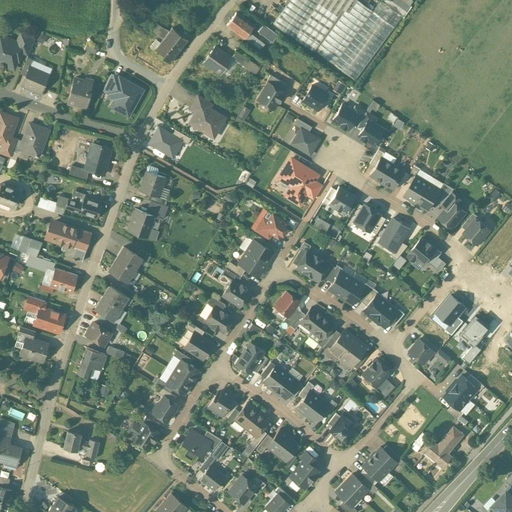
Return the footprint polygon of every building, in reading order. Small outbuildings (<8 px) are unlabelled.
[(334,0),(289,0),(273,24),(304,45),(334,0)] [(335,0),(305,46),(313,51),(346,0),(335,0)] [(358,0),(355,0),(347,12),(344,9),(315,51),(354,79),(401,16),(380,0),(379,0),(372,10),(358,0)] [(401,0),(400,0),(380,0),(401,16),(402,16),(409,7),(401,0)] [(254,25),(236,12),(226,25),(259,50),(264,44),(249,32),(254,25)] [(169,31),(156,23),(150,32),(162,39),(167,33),(169,31)] [(179,28),(174,24),(169,31),(167,33),(183,45),(187,40),(176,31),(179,28)] [(278,35),(264,24),(258,32),(272,42),(278,35)] [(10,42),(0,38),(0,67),(3,68),(6,67),(7,66),(13,69),(18,58),(19,58),(22,51),(29,37),(21,33),(18,38),(20,39),(21,41),(20,43),(11,39),(10,42)] [(44,43),(46,35),(38,33),(36,41),(44,43)] [(162,39),(160,42),(156,39),(150,47),(169,62),(183,45),(167,33),(162,39)] [(29,37),(22,51),(28,54),(34,39),(29,37)] [(97,49),(86,44),(84,50),(94,55),(97,49)] [(215,46),(203,63),(219,74),(231,57),(215,46)] [(248,59),(236,51),(231,57),(244,66),(248,59)] [(27,57),(20,73),(25,76),(29,67),(30,67),(33,59),(27,57)] [(259,67),(248,59),(244,66),(255,74),(259,67)] [(30,67),(29,67),(25,76),(22,84),(40,92),(48,75),(30,67)] [(144,89),(119,75),(118,77),(112,74),(104,91),(109,93),(108,95),(115,99),(111,107),(129,117),(144,89)] [(286,83),(270,74),(266,81),(267,82),(268,82),(282,90),(286,83)] [(74,78),(68,103),(85,108),(89,92),(82,90),(85,80),(74,78)] [(92,80),(85,78),(85,80),(82,90),(89,92),(92,80)] [(282,90),(268,82),(267,82),(257,99),(273,109),(278,100),(279,101),(282,96),(281,95),(283,91),(282,90)] [(326,93),(312,85),(302,100),(318,109),(320,106),(327,94),(326,93)] [(327,94),(320,106),(325,109),(334,93),(328,90),(326,93),(327,94)] [(212,103),(198,95),(193,104),(206,112),(209,108),(212,103)] [(209,108),(206,112),(193,104),(190,108),(196,112),(189,122),(193,124),(194,128),(198,127),(203,131),(205,128),(212,132),(216,124),(219,126),(224,117),(209,108)] [(357,113),(342,104),(333,119),(341,124),(340,125),(345,128),(345,127),(348,129),(351,124),(357,113)] [(366,111),(360,108),(357,113),(351,124),(356,127),(366,111)] [(0,111),(0,141),(2,142),(7,144),(10,136),(17,118),(0,111)] [(371,115),(366,111),(356,127),(361,130),(368,119),(368,120),(371,115)] [(312,127),(297,118),(293,124),(300,128),(308,132),(312,127)] [(368,120),(368,119),(361,130),(358,135),(361,136),(360,137),(365,140),(366,139),(374,144),(383,129),(368,120)] [(48,130),(29,123),(22,141),(19,149),(20,149),(35,155),(35,156),(36,157),(37,156),(38,156),(48,130)] [(157,125),(148,145),(175,157),(184,137),(157,125)] [(308,132),(300,128),(291,143),(309,155),(319,139),(308,132)] [(7,144),(2,142),(0,148),(0,152),(10,156),(12,151),(17,139),(10,136),(7,144)] [(17,139),(12,151),(18,153),(20,149),(19,149),(22,141),(17,139)] [(85,169),(89,170),(103,174),(110,148),(92,143),(85,169)] [(378,149),(369,164),(374,167),(380,157),(381,157),(384,152),(378,149)] [(317,179),(322,172),(291,154),(278,177),(290,184),(284,195),(301,205),(307,195),(315,199),(324,183),(317,179)] [(381,157),(380,157),(374,167),(370,175),(382,182),(392,164),(381,157)] [(404,171),(392,164),(382,182),(394,189),(397,184),(404,172),(404,171)] [(85,169),(71,165),(68,176),(86,180),(89,170),(85,169)] [(157,168),(150,165),(148,166),(146,171),(139,190),(151,194),(159,196),(165,177),(157,174),(158,170),(157,168)] [(421,168),(415,165),(409,175),(406,180),(411,183),(416,175),(417,175),(421,168)] [(409,175),(404,172),(397,184),(402,187),(406,180),(409,175)] [(417,175),(416,175),(411,183),(404,195),(412,200),(412,199),(416,201),(428,182),(417,175)] [(428,182),(416,201),(421,204),(420,205),(428,210),(435,198),(440,189),(428,182)] [(440,189),(435,198),(442,202),(451,192),(454,189),(444,182),(440,189)] [(12,188),(6,186),(0,184),(0,201),(13,207),(14,205),(16,204),(17,201),(15,199),(19,191),(11,188),(12,188)] [(355,195),(339,186),(337,190),(328,203),(344,213),(355,195)] [(337,190),(331,187),(322,202),(327,205),(328,203),(337,190)] [(442,202),(441,204),(446,208),(452,201),(453,201),(457,196),(451,192),(442,202)] [(159,196),(151,194),(149,200),(151,201),(165,205),(167,199),(159,196)] [(65,208),(68,198),(59,195),(57,202),(56,205),(65,208)] [(56,205),(57,202),(40,197),(37,206),(63,214),(65,208),(56,205)] [(84,197),(82,203),(68,198),(65,208),(96,218),(98,210),(100,209),(102,205),(101,205),(101,203),(84,197)] [(165,205),(151,201),(147,212),(155,215),(154,216),(162,218),(167,206),(165,205)] [(446,208),(439,217),(452,228),(466,212),(453,201),(452,201),(446,208)] [(380,213),(364,204),(353,221),(369,231),(370,230),(379,215),(380,213)] [(147,212),(135,208),(128,230),(147,236),(154,216),(155,215),(147,212)] [(473,212),(461,226),(466,230),(476,218),(477,218),(478,217),(473,212)] [(287,223),(272,214),(264,227),(263,228),(273,234),(278,237),(287,223)] [(379,215),(370,230),(376,234),(385,218),(379,215)] [(325,231),(330,223),(320,217),(315,224),(325,231)] [(395,252),(410,228),(393,218),(380,238),(387,242),(385,245),(395,252)] [(466,230),(464,233),(477,244),(490,229),(477,218),(476,218),(466,230)] [(57,225),(50,223),(46,234),(52,237),(53,238),(52,240),(63,244),(69,225),(58,222),(57,225)] [(264,227),(258,224),(254,230),(269,240),(273,234),(263,228),(264,227)] [(77,228),(69,225),(63,244),(75,248),(71,258),(74,259),(73,259),(75,260),(75,259),(82,261),(82,260),(85,251),(85,250),(90,234),(91,234),(91,233),(77,228)] [(265,240),(250,230),(246,236),(253,240),(253,239),(262,245),(265,240)] [(15,233),(10,246),(17,250),(17,249),(23,236),(15,233)] [(42,242),(23,236),(17,249),(17,250),(20,250),(36,256),(42,242)] [(436,248),(423,236),(410,252),(408,255),(414,260),(416,257),(424,263),(426,260),(436,248)] [(262,245),(253,239),(253,240),(246,251),(265,263),(267,259),(268,260),(273,252),(262,245)] [(300,249),(292,262),(297,265),(307,249),(308,249),(310,245),(304,241),(299,248),(300,249)] [(137,254),(123,245),(115,258),(135,270),(143,258),(137,254)] [(436,248),(426,260),(431,265),(432,265),(438,256),(442,252),(436,248)] [(151,257),(140,249),(137,254),(143,258),(148,261),(151,257)] [(297,265),(295,267),(306,274),(318,256),(308,249),(307,249),(297,265)] [(265,263),(246,251),(238,263),(246,268),(258,276),(263,268),(262,267),(265,263)] [(52,270),(27,261),(29,254),(21,252),(18,262),(45,271),(39,289),(51,293),(53,287),(49,286),(55,268),(56,263),(55,263),(52,270)] [(55,263),(29,254),(27,261),(52,270),(55,263)] [(318,256),(306,274),(317,281),(319,278),(329,263),(318,256)] [(396,262),(399,266),(406,260),(402,256),(396,262)] [(438,256),(432,265),(436,268),(443,260),(438,256)] [(135,270),(115,258),(107,270),(125,283),(126,283),(128,281),(135,270)] [(16,261),(11,269),(20,273),(24,266),(16,261)] [(246,268),(238,263),(236,266),(229,261),(225,267),(237,274),(241,276),(246,268)] [(329,263),(319,278),(325,282),(327,279),(335,266),(329,263)] [(335,266),(327,279),(332,283),(340,270),(340,271),(342,268),(336,264),(335,266)] [(237,274),(225,267),(221,273),(232,280),(233,280),(237,274)] [(77,275),(55,268),(49,286),(53,287),(71,293),(72,292),(71,292),(77,276),(77,275)] [(340,271),(340,270),(332,283),(328,288),(340,296),(351,278),(340,271)] [(351,278),(340,296),(352,303),(356,298),(363,285),(351,278)] [(233,280),(232,280),(222,295),(239,306),(249,290),(246,288),(246,287),(241,283),(240,285),(233,280)] [(137,287),(128,281),(126,283),(125,283),(123,286),(125,287),(133,292),(137,287)] [(363,285),(356,298),(362,302),(373,288),(365,282),(363,285)] [(122,292),(110,285),(103,297),(119,307),(126,296),(122,292)] [(133,292),(125,287),(122,292),(126,296),(132,300),(136,294),(133,292)] [(373,288),(362,302),(366,305),(376,293),(377,294),(378,292),(373,288)] [(298,301),(287,292),(282,298),(279,298),(277,302),(277,304),(276,305),(288,314),(293,308),(294,309),(296,307),(298,304),(297,303),(298,301)] [(366,305),(363,309),(374,318),(387,302),(377,294),(376,293),(366,305)] [(457,316),(465,306),(451,294),(436,311),(449,323),(451,324),(457,316)] [(46,302),(27,295),(23,309),(37,314),(40,306),(44,307),(46,302)] [(119,307),(103,297),(95,308),(107,316),(112,319),(119,307)] [(387,302),(374,318),(385,327),(388,323),(398,311),(397,310),(387,302)] [(44,307),(40,306),(37,314),(34,324),(58,332),(59,331),(58,331),(64,315),(64,314),(44,307)] [(220,311),(213,306),(204,320),(211,324),(210,326),(217,330),(218,328),(223,331),(232,318),(226,314),(227,314),(221,310),(220,311)] [(296,307),(294,309),(293,308),(288,314),(283,320),(289,325),(300,311),(296,307)] [(322,315),(311,307),(305,314),(299,321),(300,322),(311,330),(322,315)] [(398,311),(388,323),(392,327),(404,313),(399,309),(397,310),(398,311)] [(300,311),(289,325),(294,329),(300,322),(299,321),(305,314),(300,311)] [(333,324),(322,315),(311,330),(321,338),(322,338),(329,329),(333,324)] [(126,328),(112,319),(107,316),(103,321),(113,327),(123,333),(126,328)] [(463,320),(457,316),(451,324),(449,323),(445,328),(452,334),(463,320)] [(475,345),(489,327),(475,316),(460,334),(473,345),(474,346),(475,345)] [(103,321),(100,326),(110,332),(113,327),(103,321)] [(204,331),(189,321),(185,327),(193,332),(201,336),(204,331)] [(100,326),(93,322),(86,334),(103,344),(110,332),(100,326)] [(34,330),(20,326),(17,334),(25,336),(32,338),(34,330)] [(329,329),(322,338),(321,338),(317,343),(323,347),(325,344),(334,333),(329,329)] [(334,333),(325,344),(330,348),(341,333),(336,330),(334,333)] [(330,348),(329,349),(340,357),(355,338),(344,330),(341,333),(330,348)] [(201,336),(193,332),(184,347),(202,359),(212,343),(201,336)] [(32,338),(25,336),(19,354),(43,362),(49,344),(32,338)] [(355,338),(340,357),(351,365),(351,364),(362,350),(365,346),(355,338)] [(434,351),(419,338),(409,351),(423,363),(434,351)] [(474,346),(473,345),(463,357),(469,363),(481,349),(475,345),(474,346)] [(124,352),(109,346),(106,352),(121,358),(124,352)] [(86,347),(76,373),(89,378),(92,367),(98,351),(86,347)] [(436,353),(445,364),(452,358),(443,347),(436,353)] [(259,356),(246,348),(236,363),(250,372),(251,369),(259,357),(259,356)] [(192,359),(177,349),(173,355),(181,360),(181,359),(189,364),(192,359)] [(362,350),(351,364),(357,369),(368,354),(362,350)] [(106,354),(98,351),(92,367),(100,370),(106,354)] [(259,357),(251,369),(257,372),(266,357),(261,354),(259,356),(259,357)] [(189,364),(181,359),(181,360),(174,371),(191,382),(199,370),(189,364)] [(389,372),(376,359),(373,362),(372,361),(368,366),(369,367),(362,374),(375,386),(385,376),(389,372)] [(270,361),(260,375),(265,378),(275,365),(270,361)] [(265,378),(263,381),(274,389),(286,373),(275,365),(265,378)] [(191,382),(174,371),(166,382),(166,383),(173,388),(184,394),(191,382)] [(298,382),(286,373),(274,389),(285,398),(298,382)] [(484,386),(470,374),(466,379),(478,388),(477,389),(480,391),(484,386)] [(466,379),(462,375),(453,386),(469,399),(477,389),(478,388),(466,379)] [(385,376),(375,386),(374,387),(380,393),(391,382),(385,376)] [(166,382),(159,378),(155,383),(161,387),(170,393),(173,388),(166,383),(166,382)] [(308,381),(298,394),(303,397),(309,389),(310,390),(313,385),(308,381)] [(469,399),(453,386),(444,396),(453,404),(460,410),(460,409),(464,405),(465,404),(469,399)] [(108,389),(101,387),(99,394),(106,396),(108,389)] [(170,393),(161,387),(157,392),(163,396),(164,396),(173,401),(176,396),(170,393)] [(220,393),(218,391),(208,407),(221,415),(222,414),(231,399),(234,395),(223,389),(220,393)] [(310,390),(309,389),(303,397),(296,407),(305,414),(319,397),(310,390)] [(173,401),(164,396),(163,396),(159,402),(156,403),(151,411),(167,421),(177,404),(173,401)] [(319,397),(305,414),(315,422),(322,412),(328,404),(319,397)] [(349,409),(354,400),(350,397),(345,407),(349,409)] [(231,399),(222,414),(227,417),(235,408),(238,403),(231,399)] [(328,404),(322,412),(327,415),(337,403),(332,399),(328,404)] [(239,412),(234,419),(245,427),(258,411),(247,402),(239,412)] [(460,410),(453,404),(447,410),(458,419),(464,412),(460,409),(460,410)] [(227,417),(225,420),(229,424),(234,419),(239,412),(235,408),(227,417)] [(269,419),(258,411),(245,427),(255,435),(256,436),(261,429),(269,419)] [(336,412),(328,422),(333,426),(340,416),(336,412)] [(333,426),(330,430),(346,442),(355,431),(348,426),(352,421),(342,414),(340,416),(333,426)] [(160,424),(146,415),(142,422),(143,422),(156,430),(160,424)] [(13,425),(0,422),(0,433),(7,435),(5,442),(5,443),(8,444),(13,425)] [(156,430),(143,422),(140,426),(133,422),(128,430),(135,435),(132,439),(148,449),(153,441),(154,442),(157,436),(156,435),(158,432),(156,430)] [(463,434),(454,426),(449,432),(459,440),(463,434)] [(289,435),(280,428),(272,438),(266,445),(267,446),(276,453),(289,435)] [(191,429),(183,443),(183,442),(177,453),(177,454),(191,463),(199,452),(201,454),(207,446),(210,441),(203,437),(191,429)] [(255,435),(250,443),(255,447),(266,433),(261,429),(256,436),(255,435)] [(80,433),(68,430),(64,447),(79,451),(80,447),(77,447),(79,439),(80,433)] [(221,439),(207,430),(203,437),(210,441),(207,446),(213,449),(221,439)] [(417,451),(428,436),(423,432),(411,446),(417,451)] [(449,432),(438,445),(434,442),(426,451),(427,452),(428,449),(438,457),(436,459),(444,466),(452,456),(448,453),(459,440),(449,432)] [(268,434),(256,448),(262,452),(267,446),(266,445),(272,438),(268,434)] [(289,435),(276,453),(285,460),(291,452),(299,443),(289,435)] [(89,439),(88,441),(79,439),(77,447),(80,447),(87,449),(85,455),(95,457),(99,441),(89,439)] [(5,442),(0,440),(0,459),(5,461),(3,466),(16,469),(18,460),(19,459),(18,458),(21,447),(8,444),(5,443),(5,442)] [(400,457),(387,444),(382,449),(395,461),(400,457)] [(382,449),(380,446),(371,456),(387,471),(396,462),(396,461),(395,461),(382,449)] [(316,459),(305,451),(300,457),(304,459),(312,465),(316,459)] [(291,452),(285,460),(280,466),(285,470),(296,456),(291,452)] [(210,454),(199,468),(204,472),(210,464),(214,458),(210,454)] [(387,471),(371,456),(362,465),(378,480),(387,471)] [(401,458),(400,457),(395,461),(396,461),(396,462),(402,468),(406,463),(401,458)] [(304,459),(290,476),(304,487),(309,481),(310,481),(315,475),(314,474),(318,470),(312,465),(304,459)] [(224,476),(210,464),(204,472),(199,478),(214,489),(224,476)] [(361,482),(352,474),(344,482),(360,497),(368,489),(361,482)] [(251,482),(241,475),(234,484),(237,487),(232,493),(243,503),(252,492),(256,486),(251,482)] [(9,479),(0,476),(0,482),(8,485),(9,479)] [(266,484),(256,476),(251,482),(256,486),(252,492),(256,496),(266,484)] [(377,488),(366,477),(361,482),(368,489),(372,493),(377,488)] [(360,497),(344,482),(335,491),(344,499),(351,506),(352,506),(360,497)] [(12,490),(0,486),(0,501),(8,504),(12,490)] [(292,499),(279,486),(275,490),(277,493),(288,503),(292,499)] [(511,509),(511,493),(507,488),(499,497),(511,509)] [(73,498),(62,492),(59,496),(69,503),(73,498)] [(170,493),(155,509),(158,511),(181,511),(186,507),(170,493)] [(288,503),(277,493),(265,507),(270,511),(280,511),(288,503)] [(59,496),(58,496),(52,505),(51,505),(46,511),(71,511),(75,507),(69,503),(59,496)] [(497,511),(511,511),(511,509),(499,497),(491,506),(497,511)] [(351,506),(344,499),(339,504),(347,511),(354,511),(356,510),(352,506),(351,506)] [(6,511),(8,504),(0,501),(0,511),(6,511)]
